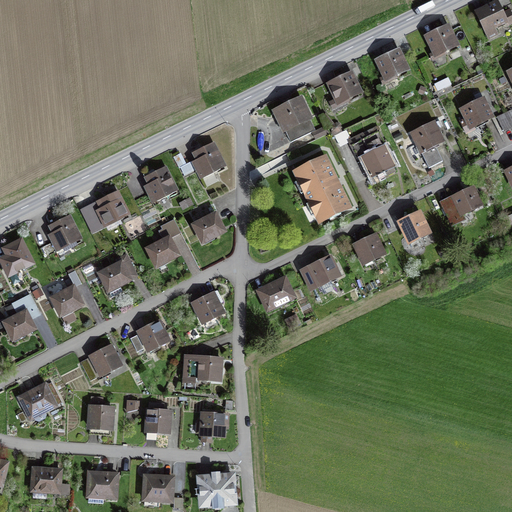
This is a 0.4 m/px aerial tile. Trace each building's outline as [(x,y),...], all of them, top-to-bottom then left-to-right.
[(511,15),(511,14),(504,17),(497,4),(476,14),(489,40),(497,36),(495,32),(508,25),(510,30),(511,29),(511,15)] [(450,27),(425,39),(436,63),(448,58),(446,54),(460,48),(450,27)] [(400,52),(376,65),(383,79),(380,80),(384,88),(397,82),(395,79),(410,72),(400,52)] [(353,75),(328,87),(338,109),(363,97),(353,75)] [(302,99),(273,113),(284,135),(287,133),(291,142),(315,130),(311,123),(313,122),(302,99)] [(485,101),(460,113),(470,133),(494,121),(485,101)] [(511,128),(504,114),(497,117),(504,132),(511,128)] [(419,155),(422,154),(430,170),(443,163),(436,147),(444,143),(435,123),(409,136),(419,155)] [(326,126),(312,133),(315,139),(328,133),(326,126)] [(350,147),(352,146),(369,179),(394,167),(385,149),(388,147),(379,131),(361,140),(356,131),(345,136),(350,147)] [(226,169),(215,146),(200,153),(199,150),(179,160),(182,167),(180,168),(188,184),(210,172),(212,176),(226,169)] [(326,159),(294,174),(319,227),(351,212),(326,159)] [(165,167),(143,179),(147,187),(144,188),(152,204),(177,191),(165,167)] [(441,203),(452,224),(456,223),(461,221),(464,218),(462,214),(481,205),(472,188),(454,197),(453,197),(441,203)] [(129,216),(118,193),(85,209),(89,217),(85,218),(93,234),(129,216)] [(189,199),(181,203),(184,209),(192,205),(189,199)] [(420,213),(399,223),(409,243),(429,233),(420,213)] [(196,220),(181,229),(192,249),(203,243),(205,247),(226,235),(215,214),(198,224),(196,220)] [(81,239),(70,216),(48,228),(51,234),(48,236),(56,252),(81,239)] [(181,257),(171,238),(179,234),(172,220),(160,227),(161,230),(158,232),(162,241),(146,249),(157,269),(181,257)] [(375,236),(355,245),(364,264),(384,254),(375,236)] [(34,265),(22,239),(3,248),(7,256),(0,259),(9,277),(34,265)] [(303,271),(311,289),(312,290),(319,286),(343,274),(339,265),(335,268),(330,258),(310,267),(302,271),(303,271)] [(129,259),(94,277),(104,296),(131,282),(128,277),(136,272),(129,259)] [(75,271),(68,274),(75,287),(82,283),(75,271)] [(281,281),(259,292),(268,309),(293,297),(287,285),(284,287),(281,281)] [(72,287),(49,299),(63,326),(73,321),(70,314),(83,307),(72,287)] [(33,293),(27,295),(29,302),(36,299),(33,293)] [(202,296),(179,308),(190,330),(204,323),(205,326),(226,316),(215,294),(204,300),(202,296)] [(26,311),(2,323),(12,343),(36,331),(26,311)] [(160,321),(138,333),(149,353),(171,341),(160,321)] [(137,336),(131,339),(136,352),(143,349),(137,336)] [(121,366),(111,346),(88,358),(89,359),(79,364),(89,383),(121,366)] [(231,361),(181,359),(179,387),(191,387),(191,381),(230,383),(231,361)] [(33,421),(64,404),(52,381),(21,398),(33,421)] [(138,401),(128,401),(128,412),(138,409),(138,401)] [(112,431),(114,408),(89,406),(88,429),(112,431)] [(172,412),(147,410),(146,434),(171,435),(172,412)] [(236,431),(236,417),(196,416),(195,439),(233,439),(233,431),(236,431)] [(61,471),(32,470),(31,494),(60,495),(61,471)] [(118,474),(89,473),(88,499),(117,500),(118,474)] [(173,477),(145,477),(144,502),(173,503),(173,477)] [(231,477),(194,479),(197,511),(233,508),(231,477)]
